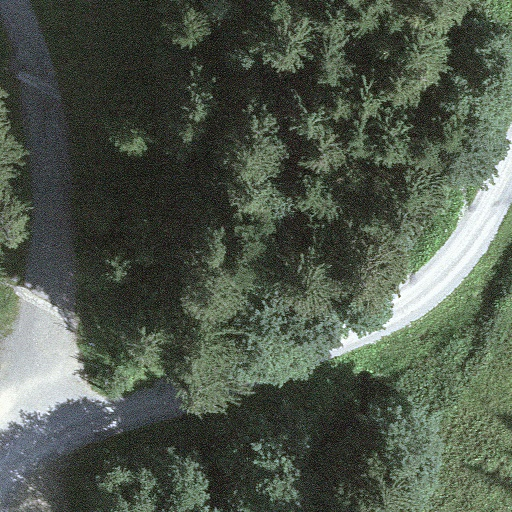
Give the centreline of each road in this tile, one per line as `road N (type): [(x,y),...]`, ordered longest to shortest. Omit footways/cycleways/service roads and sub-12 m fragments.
road 1 (unclassified): [(511,158),(467,238),(415,296),(334,343),(205,388),(52,420)]
road 2 (track): [(52,420),(38,78),(8,0)]
